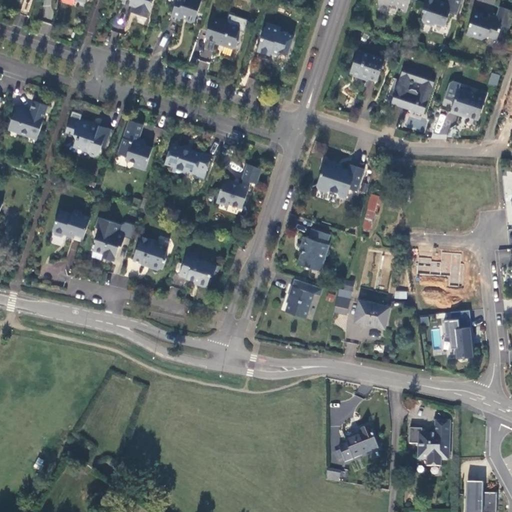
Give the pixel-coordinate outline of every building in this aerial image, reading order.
[(124,0),(123,3),(133,6),(137,8),(136,10),(135,14),(148,18),(154,0),(124,0)] [(196,20),(203,0),(174,0),(174,3),(176,5),(172,18),(181,21),(182,19),(184,17),(187,18),(188,20),(188,21),(192,23),(196,20)] [(405,12),(408,0),(379,0),(379,10),(388,10),(388,7),(391,4),(398,7),(399,10),(405,12)] [(461,0),(446,0),(445,4),(434,0),(426,0),(423,11),(425,12),(423,19),(424,24),(431,26),(436,23),(444,26),(449,13),(456,15),(461,0)] [(511,21),(511,11),(500,7),(497,15),(494,14),(492,20),(483,17),(484,15),(474,12),(467,32),(475,35),(474,37),(482,39),(488,39),(496,42),(502,26),(509,29),(511,21)] [(214,17),(207,38),(225,44),(227,48),(235,50),(238,48),(240,43),(238,39),(242,29),(233,26),(230,22),(214,17)] [(288,57),(292,46),(287,44),(290,37),(281,34),(282,32),(267,27),(259,53),(272,57),(273,55),(280,58),(281,54),(288,57)] [(377,82),(385,60),(358,51),(351,73),(377,82)] [(405,66),(400,81),(402,82),(400,89),(397,88),(392,104),(424,115),(436,77),(405,66)] [(497,86),(500,75),(491,72),(488,83),(497,86)] [(475,94),(471,95),(458,91),(459,85),(452,82),(449,84),(443,99),(453,102),(449,113),(459,116),(463,115),(467,116),(467,117),(477,121),(485,97),(475,94)] [(35,100),(32,109),(31,113),(17,109),(11,126),(21,130),(23,134),(26,135),(31,133),(39,135),(50,104),(35,100)] [(106,148),(112,129),(101,125),(100,127),(95,125),(95,124),(82,119),(84,115),(74,111),(67,132),(75,134),(77,138),(79,139),(77,146),(90,150),(91,153),(98,155),(101,154),(103,147),(106,148)] [(433,131),(447,136),(455,117),(441,112),(433,131)] [(154,147),(149,145),(139,142),(141,137),(144,124),(130,120),(120,154),(127,156),(129,161),(136,163),(135,166),(146,170),(154,147)] [(139,142),(149,145),(146,139),(141,137),(139,142)] [(203,154),(192,150),(192,151),(184,148),(184,146),(173,143),(167,165),(174,167),(173,171),(186,175),(187,171),(197,174),(196,176),(205,179),(213,155),(203,152),(203,154)] [(357,192),(364,169),(349,164),(346,170),(334,166),(336,162),(325,158),(316,186),(318,190),(326,193),(329,192),(337,194),(339,196),(346,199),(349,189),(357,192)] [(243,183),(238,182),(237,183),(234,183),(232,180),(227,178),(218,202),(229,206),(230,203),(244,208),(253,181),(258,183),(261,172),(247,167),(243,178),(244,178),(243,183)] [(380,195),(373,193),(368,208),(376,210),(380,195)] [(67,231),(85,238),(91,218),(83,216),(82,212),(77,210),(73,212),(72,214),(61,210),(54,231),(56,233),(62,236),(67,231)] [(371,229),(376,212),(368,210),(363,227),(371,229)] [(122,226),(99,218),(96,228),(99,229),(96,238),(97,242),(94,250),(105,254),(104,257),(114,260),(119,245),(122,246),(125,236),(119,234),(122,226)] [(127,223),(122,226),(119,234),(125,236),(133,239),(138,226),(127,223)] [(327,235),(308,229),(305,237),(303,237),(299,248),(301,249),(296,265),(304,267),(304,268),(309,270),(310,269),(316,271),(318,265),(320,265),(327,246),(324,245),(327,235)] [(143,235),(135,260),(144,264),(145,262),(152,265),(153,269),(160,271),(165,269),(168,258),(166,255),(169,246),(159,244),(157,240),(143,235)] [(201,254),(189,251),(182,274),(188,276),(188,279),(198,283),(199,285),(206,287),(209,285),(211,277),(215,274),(218,265),(199,259),(201,254)] [(459,275),(461,254),(441,252),(439,273),(459,275)] [(419,275),(419,283),(443,283),(443,275),(419,275)] [(356,281),(349,279),(347,288),(354,290),(356,281)] [(308,319),(316,294),(295,287),(292,297),(294,298),(289,312),(308,319)] [(341,294),(341,295),(353,298),(354,290),(347,288),(343,287),(341,294)] [(341,295),(338,310),(349,313),(353,298),(341,295)] [(356,322),(386,328),(391,306),(361,300),(356,322)] [(469,310),(450,312),(451,319),(444,320),(446,336),(450,335),(452,347),(456,346),(457,358),(473,356),(471,340),(474,340),(472,326),(471,326),(469,310)] [(438,420),(437,433),(434,436),(431,433),(421,433),(422,428),(412,427),(411,442),(421,443),(420,458),(427,458),(428,466),(442,466),(443,458),(448,458),(449,445),(451,446),(452,420),(438,420)] [(346,461),(379,447),(370,425),(361,429),(362,432),(346,439),(348,443),(340,446),(346,461)] [(327,479),(340,481),(342,471),(327,468),(327,479)] [(484,482),(467,482),(466,511),(497,511),(498,493),(488,493),(488,495),(484,495),(484,492),(484,482)]
